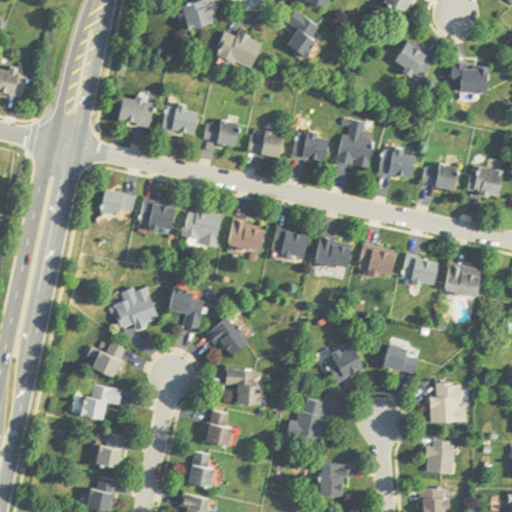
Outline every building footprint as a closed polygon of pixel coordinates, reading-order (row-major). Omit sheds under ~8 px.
[(196,33),(223,26),(216,0),(192,0),(188,1),(196,33)] [(337,9),(339,0),(310,0),(310,3),(337,9)] [(387,0),(386,3),(412,15),(419,0),(387,0)] [(325,24),(298,14),(293,26),(299,28),(292,49),(319,59),(325,42),(320,40),(325,24)] [(258,71),(269,45),(232,30),(222,56),(258,71)] [(442,61),(413,41),(400,60),(429,80),(442,61)] [(457,81),(467,81),(467,94),(499,94),(499,65),(457,65),(457,81)] [(35,76),(3,66),(0,75),(0,92),(27,101),(35,76)] [(123,120),(153,129),(160,105),(130,96),(123,120)] [(202,137),(206,110),(171,105),(167,132),(202,137)] [(242,148),(247,127),(213,119),(209,141),(242,148)] [(342,163),(372,169),(379,135),(368,133),(370,124),(350,120),(342,163)] [(287,159),(292,136),(258,129),(254,152),(287,159)] [(306,129),(296,152),(327,166),(338,144),(306,129)] [(422,153),(387,151),(385,177),(421,179),(422,153)] [(461,193),(467,171),(433,163),(428,184),(461,193)] [(511,173),(475,166),(470,193),(506,200),(511,173)] [(141,197),(108,190),(103,212),(136,219),(141,197)] [(181,232),(181,204),(148,203),(147,231),(181,232)] [(194,208),(188,241),(222,247),(228,214),(194,208)] [(272,227),(237,221),(233,247),(268,253),(272,227)] [(275,252),(309,262),(317,238),(283,227),(275,252)] [(324,240),(320,264),(355,269),(359,245),(324,240)] [(361,269),(395,281),(404,257),(369,245),(361,269)] [(446,265),(412,256),(405,279),(439,289),(446,265)] [(484,298),(488,271),(452,265),(448,293),(484,298)] [(203,292),(177,286),(172,308),(190,312),(187,326),(203,330),(207,308),(200,307),(203,292)] [(151,289),(116,302),(127,331),(162,318),(151,289)] [(213,332),(236,357),(254,341),(232,316),(213,332)] [(418,375),(426,353),(396,342),(388,363),(418,375)] [(328,360),(342,383),(371,366),(357,343),(328,360)] [(112,351),(104,349),(97,370),(119,377),(128,352),(113,347),(112,351)] [(268,405),(268,384),(259,383),(259,371),(230,369),(229,385),(243,385),(242,404),(268,405)] [(89,415),(109,419),(113,402),(125,405),(128,390),(96,383),(89,415)] [(439,396),(434,396),(434,422),(469,422),(468,383),(439,384),(439,396)] [(303,421),(294,419),(291,434),(325,442),(334,403),(308,397),(303,421)] [(210,442),(237,446),(242,414),(215,410),(210,442)] [(126,437),(100,439),(102,467),(129,464),(126,437)] [(459,473),(459,441),(432,441),(432,473),(459,473)] [(220,487),(223,467),(214,466),(216,453),(199,451),(195,484),(220,487)] [(328,495),(352,496),(353,463),(329,462),(328,495)] [(120,491),(96,486),(92,507),(117,511),(120,491)] [(426,488),(426,511),(454,511),(454,488),(426,488)] [(214,511),(218,499),(188,492),(184,511),(186,511),(214,511)]
